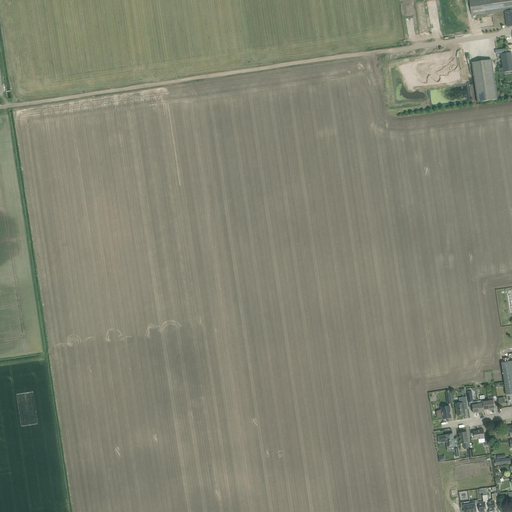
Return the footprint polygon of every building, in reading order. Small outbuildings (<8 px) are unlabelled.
[(511,0),(469,0),(472,15),(511,9),(511,0)] [(501,54),(504,72),(511,70),(511,55),(511,52),(508,53),(501,54)] [(472,62),(478,102),(498,99),(492,59),(472,62)] [(511,361),(502,363),(507,395),(511,393),(511,361)] [(456,404),(458,416),(465,415),(465,409),(468,409),(466,397),(459,398),(460,403),(459,404),(456,404)] [(442,407),(443,419),(451,418),(450,406),(442,407)] [(485,438),(484,434),(484,429),(477,430),(477,431),(474,432),(474,437),(475,438),(478,438),(479,439),(485,438)] [(460,433),(459,433),(461,444),(464,443),(465,449),(469,449),(468,443),(469,442),(467,432),(463,432),(460,432),(460,433)] [(447,435),(446,435),(448,447),(455,446),(453,434),(450,434),(449,434),(447,434),(447,435)] [(489,501),(488,501),(489,508),(490,511),(495,511),(494,508),(499,507),(497,493),(492,494),(493,500),(489,501)] [(484,502),(479,502),(479,506),(480,511),(485,511),(485,509),(489,508),(488,501),(489,501),(488,495),(484,495),(483,495),(484,502)] [(470,504),(471,511),(476,511),(476,506),(479,506),(479,502),(478,500),(475,500),(475,504),(470,504)] [(464,502),(461,502),(462,508),(465,508),(465,511),(471,511),(470,504),(470,501),(464,502)]
